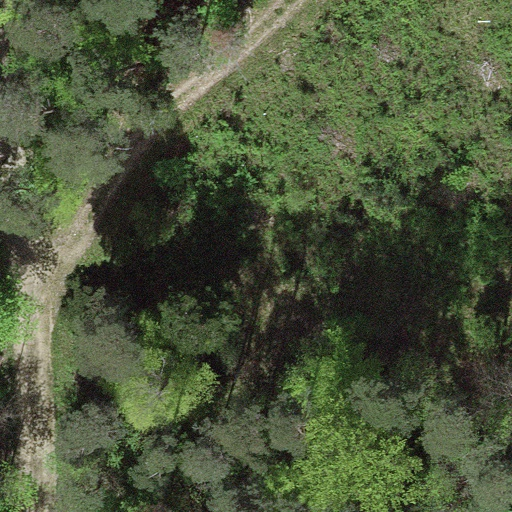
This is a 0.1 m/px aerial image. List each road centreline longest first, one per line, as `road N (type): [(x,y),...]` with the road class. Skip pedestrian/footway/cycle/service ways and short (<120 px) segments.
road 1 (track): [(37,511),(41,312),(0,76)]
road 2 (track): [(41,312),(139,113),(253,0)]
